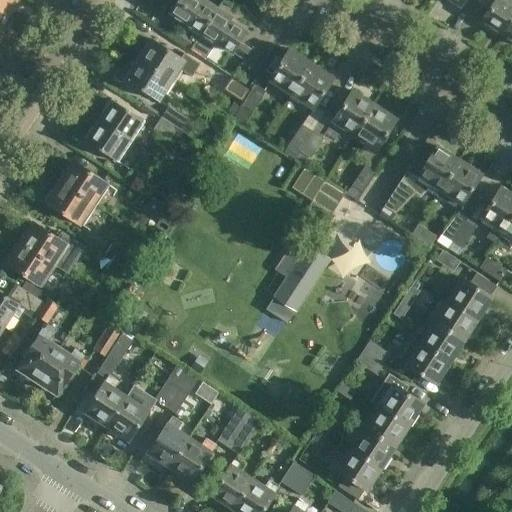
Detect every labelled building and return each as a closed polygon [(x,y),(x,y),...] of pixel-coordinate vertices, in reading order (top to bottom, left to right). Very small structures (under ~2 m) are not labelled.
[(0,0),(0,10),(7,15),(15,4),(17,0),(0,0)] [(200,35),(215,11),(201,2),(199,4),(191,0),(178,0),(166,19),(166,20),(169,15),(173,17),(200,35)] [(464,0),(473,0),(478,3),(479,0),(445,0),(459,9),(464,0)] [(511,0),(479,0),(478,3),(489,9),(481,22),(502,35),(511,19),(511,0)] [(215,11),(200,35),(198,39),(195,43),(189,51),(204,61),(205,61),(215,44),(232,55),(233,54),(245,62),(242,67),(253,74),(265,57),(253,49),(251,52),(239,45),(246,34),(229,23),(230,21),(224,17),(215,11)] [(511,19),(502,35),(511,42),(511,19)] [(195,43),(172,27),(166,35),(187,49),(186,49),(187,50),(189,51),(195,43)] [(231,78),(205,61),(204,61),(189,51),(187,50),(181,59),(152,41),(145,50),(142,48),(135,60),(170,82),(183,62),(223,88),(231,78)] [(288,100),(309,66),(288,53),(288,52),(288,51),(268,81),(269,82),(269,81),(281,89),(278,93),(288,100)] [(157,103),(157,102),(170,82),(135,60),(128,70),(131,72),(125,82),(157,103)] [(309,66),(288,100),(296,105),(299,101),(311,108),(311,109),(312,110),(331,80),(330,79),(330,80),(309,66)] [(244,126),(264,92),(253,86),(233,120),(244,126)] [(372,108),(352,95),(353,94),(352,93),(323,136),(324,137),(324,136),(333,141),(339,133),(351,141),(372,108)] [(99,123),(131,144),(144,123),(112,102),(99,123)] [(168,108),(167,110),(161,119),(182,133),(188,136),(194,126),(168,108)] [(372,108),(351,141),(363,149),(358,157),(366,163),(366,164),(367,164),(395,121),(394,121),(372,108)] [(161,119),(152,131),(169,142),(175,133),(179,137),(182,133),(161,119)] [(131,144),(99,123),(86,143),(117,164),(131,144)] [(301,125),(283,153),(294,160),(312,132),(301,125)] [(309,159),(322,139),(312,132),(294,160),(294,161),(295,159),(298,161),(302,155),(309,159)] [(396,187),(383,208),(393,215),(394,214),(415,194),(419,198),(428,190),(436,195),(457,163),(437,149),(437,148),(436,148),(418,177),(409,171),(410,168),(409,167),(396,187)] [(140,150),(136,157),(147,164),(151,156),(140,150)] [(59,184),(92,205),(105,185),(73,163),(59,184)] [(457,163),(436,195),(446,201),(448,197),(460,205),(459,206),(460,206),(480,176),(479,175),(478,176),(457,163)] [(356,202),(374,174),(362,166),(344,194),(356,202)] [(302,169),(289,189),(310,203),(303,213),(323,226),(343,195),(302,169)] [(92,205),(59,184),(46,203),(79,225),(92,205)] [(494,245),(499,237),(511,217),(511,198),(500,190),(500,189),(480,219),(481,220),(481,219),(492,226),(484,239),(494,245)] [(152,201),(145,210),(170,227),(177,217),(152,201)] [(446,249),(463,222),(454,216),(453,215),(435,242),(446,249)] [(511,217),(499,237),(511,244),(511,242),(511,217)] [(474,229),(473,229),(463,222),(446,249),(457,256),(474,229)] [(32,224),(18,244),(52,266),(65,274),(82,249),(60,234),(56,240),(32,224)] [(295,240),(275,271),(286,278),(273,297),(294,311),(327,260),(295,240)] [(52,266),(18,244),(4,264),(39,286),(52,266)] [(111,246),(104,256),(112,261),(129,272),(137,277),(143,268),(111,246)] [(479,269),(499,282),(506,271),(486,258),(479,269)] [(112,261),(105,271),(122,282),(129,272),(112,261)] [(446,303),(476,322),(491,299),(489,298),(495,288),(475,275),(468,285),(461,280),(446,303)] [(0,327),(2,328),(16,307),(34,318),(35,318),(43,304),(15,285),(6,299),(0,295),(0,327)] [(419,291),(411,286),(400,303),(408,309),(419,291)] [(56,308),(47,302),(45,301),(43,304),(35,318),(45,324),(56,308)] [(132,338),(146,315),(128,303),(127,304),(129,305),(116,326),(131,336),(131,337),(132,338)] [(392,315),(400,320),(408,309),(400,303),(392,315)] [(462,343),(476,322),(446,303),(433,324),(462,343)] [(449,364),(462,343),(433,324),(419,345),(449,364)] [(93,350),(104,357),(120,333),(109,326),(93,350)] [(36,382),(59,348),(48,340),(51,336),(41,330),(16,369),(24,374),(25,378),(29,381),(33,380),(36,382)] [(121,335),(106,358),(117,365),(132,342),(121,335)] [(390,355),(369,341),(362,352),(382,366),(390,355)] [(449,364),(419,345),(412,341),(398,362),(405,366),(435,385),(449,364)] [(59,348),(36,382),(40,385),(41,388),(46,391),(49,390),(57,396),(83,356),(73,350),(70,355),(59,348)] [(355,363),(376,376),(382,366),(362,352),(355,363)] [(175,367),(153,401),(164,408),(185,374),(175,367)] [(196,381),(185,374),(164,408),(175,415),(196,381)] [(388,375),(369,402),(378,408),(407,427),(414,417),(421,406),(404,395),(408,388),(388,375)] [(106,380),(84,414),(106,428),(112,417),(125,398),(113,390),(118,383),(109,377),(108,376),(106,380)] [(342,383),(336,392),(350,401),(356,392),(342,383)] [(136,406),(125,398),(112,417),(106,428),(127,442),(143,417),(152,405),(142,398),(136,406)] [(327,403),(318,417),(332,426),(341,412),(327,403)] [(238,408),(216,442),(226,448),(248,415),(238,408)] [(378,408),(364,429),(393,448),(407,427),(378,408)] [(238,456),(260,422),(248,415),(226,448),(238,456)] [(169,469),(183,448),(188,440),(175,431),(181,423),(171,417),(147,455),(169,469)] [(380,470),(393,448),(364,429),(350,451),(380,470)] [(169,469),(190,483),(214,445),(205,439),(200,447),(188,440),(183,448),(169,469)] [(380,470),(350,451),(336,472),(343,477),(337,488),(357,501),(364,491),(365,492),(380,470)] [(232,510),(251,481),(239,473),(244,465),(234,458),(210,495),(232,510)] [(293,463),(279,483),(290,490),(303,469),(293,463)] [(301,497),(314,477),(303,469),(290,490),(301,497)] [(251,481),(232,510),(235,511),(261,511),(278,487),(268,480),(263,488),(251,481)] [(340,511),(350,511),(351,511),(354,505),(334,492),(327,503),(340,511)] [(303,511),(307,506),(297,500),(289,511),(303,511)]
